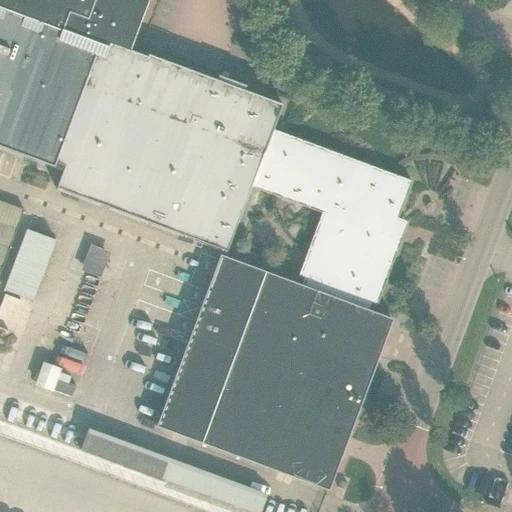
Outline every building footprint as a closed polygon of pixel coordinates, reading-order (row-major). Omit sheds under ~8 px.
[(149,0),(0,0),(0,149),(54,169),(55,165),(64,168),(56,191),(227,254),(251,187),(322,214),(299,277),(303,279),(300,288),(220,258),(157,428),(328,492),(392,322),(368,313),(371,304),(376,306),(402,237),(392,233),(411,183),(273,132),(282,107),(148,57),(147,59),(130,53),(149,0)] [(0,277),(24,208),(0,199),(0,277)] [(33,302),(55,241),(26,231),(3,292),(33,302)] [(42,364),(32,360),(26,375),(37,379),(34,386),(53,393),(54,391),(72,398),(76,386),(57,380),(61,370),(43,363),(42,364)] [(250,511),(263,511),(270,493),(89,432),(81,455),(250,511)] [(344,491),(347,484),(339,481),(337,488),(344,491)]
